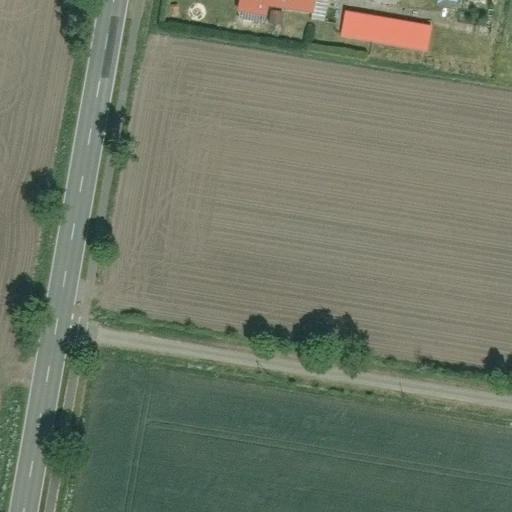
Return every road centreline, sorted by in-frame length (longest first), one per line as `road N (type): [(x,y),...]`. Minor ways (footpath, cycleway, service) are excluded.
road 1 (unclassified): [(511,404),(53,327)]
road 2 (primary): [(53,327),(112,0)]
road 3 (primary): [(21,511),(53,327)]
